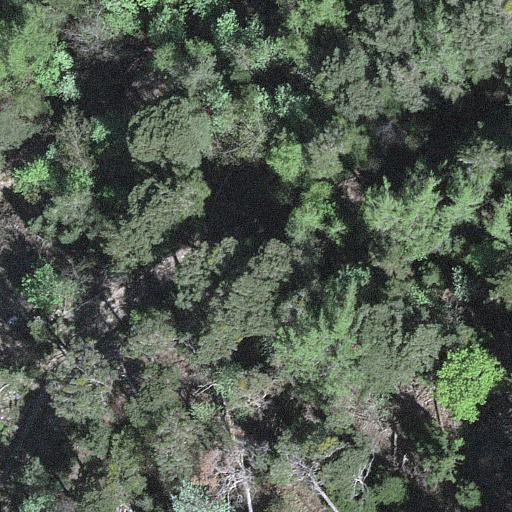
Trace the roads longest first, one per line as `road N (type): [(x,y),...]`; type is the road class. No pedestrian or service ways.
road 1 (track): [(511,118),(459,149),(385,171),(138,295),(40,407),(0,494)]
road 2 (track): [(0,187),(243,57),(301,0)]
